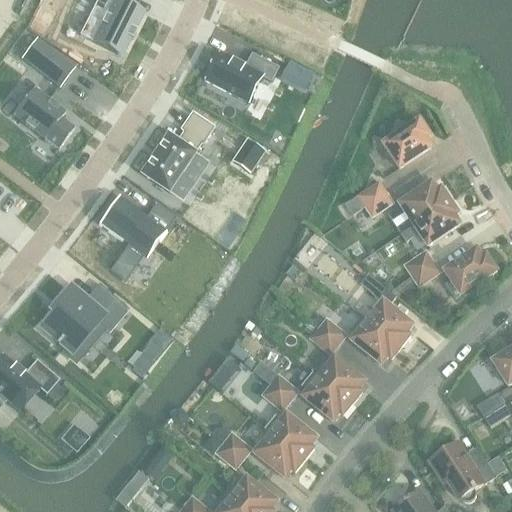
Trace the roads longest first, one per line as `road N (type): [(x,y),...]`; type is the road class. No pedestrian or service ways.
road 1 (residential): [(195,0),(173,45),(0,284)]
road 2 (residential): [(314,511),(414,384),(511,289)]
road 3 (residential): [(511,206),(452,101),(429,91)]
